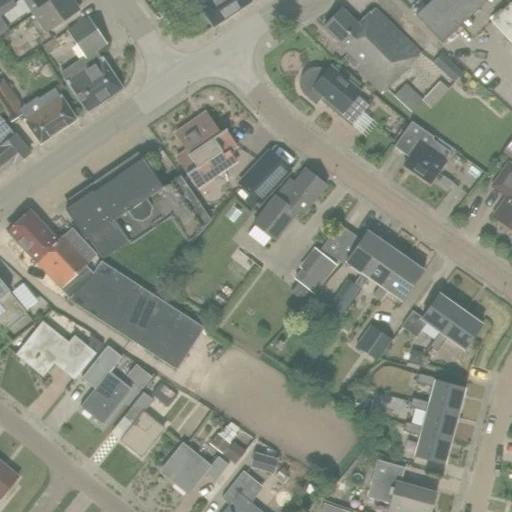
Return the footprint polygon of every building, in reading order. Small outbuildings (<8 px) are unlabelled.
[(0,0),(0,15),(16,5),(12,0),(0,0)] [(25,0),(34,12),(52,0),(25,0)] [(70,0),(52,0),(34,12),(46,31),(77,10),(70,0)] [(250,2),(249,0),(194,0),(212,27),(250,2)] [(511,0),(431,0),(415,16),(441,44),(487,0),(506,0),(510,3),(504,9),(505,9),(491,22),(511,43),(511,0)] [(357,25),(341,9),(333,17),(328,16),(324,20),(325,25),(322,28),(337,42),(337,44),(347,54),(344,58),(381,94),(419,55),(373,9),(357,25)] [(88,19),(70,29),(75,38),(93,28),(88,19)] [(101,58),(95,50),(96,49),(106,42),(97,28),(75,43),(84,57),(60,73),(65,80),(87,111),(94,106),(94,107),(95,108),(96,110),(104,104),(102,101),(121,88),(102,57),(101,58)] [(463,71),(441,53),(432,63),(454,81),(463,71)] [(299,89),(303,95),(315,106),(319,101),(351,127),(369,105),(357,95),(360,92),(329,66),(325,71),(318,68),(311,68),(305,70),(300,76),(298,82),(299,89)] [(434,107),(451,87),(441,79),(424,99),(434,107)] [(37,95),(20,106),(2,80),(0,81),(0,103),(11,120),(21,114),(40,142),(75,119),(54,87),(38,97),(37,95)] [(393,97),(409,113),(421,101),(405,85),(393,97)] [(219,133),(205,112),(175,132),(187,149),(176,156),(196,187),(236,161),(229,150),(235,147),(223,130),(219,133)] [(28,153),(28,152),(0,116),(0,172),(13,162),(16,163),(28,153)] [(411,122),(393,147),(408,158),(403,166),(429,184),(445,161),(444,160),(450,153),(431,140),(433,138),(411,122)] [(256,203),(258,206),(290,170),(267,149),(235,183),(247,194),(243,199),(252,208),(256,203)] [(211,217),(179,173),(161,186),(143,159),(141,160),(143,162),(68,212),(66,208),(64,209),(85,239),(88,237),(101,257),(167,212),(189,244),(211,217)] [(511,166),(508,164),(491,187),(505,197),(492,217),(511,230),(511,166)] [(325,185),(304,169),(292,184),(288,181),(254,224),(254,225),(247,234),(262,246),(269,237),(275,241),(296,214),(300,217),(325,185)] [(232,222),(240,212),(232,205),(224,215),(232,222)] [(70,227),(57,240),(28,210),(6,231),(36,262),(44,255),(51,262),(43,269),(68,295),(64,300),(176,371),(204,327),(100,262),(92,274),(83,265),(96,254),(70,227)] [(350,264),(361,272),(364,274),(385,244),(386,242),(381,235),(376,238),(366,231),(360,241),(337,225),(321,248),(348,267),(350,264)] [(395,251),(385,244),(364,274),(361,272),(354,283),(361,288),(369,277),(379,285),(382,286),(403,257),(404,257),(406,254),(399,247),(395,251)] [(294,275),(317,293),(340,263),(316,245),(294,275)] [(382,286),(379,285),(372,295),(379,301),(387,290),(401,300),(424,267),(418,260),(413,264),(404,257),(403,257),(382,286)] [(8,291),(0,281),(0,306),(1,309),(0,309),(0,322),(4,327),(23,311),(7,292),(8,291)] [(426,323),(439,332),(441,334),(460,309),(438,293),(420,318),(411,311),(399,326),(415,338),(426,323)] [(441,334),(439,332),(428,347),(435,352),(445,338),(462,350),(481,324),(460,309),(441,334)] [(74,335),(68,343),(41,321),(14,355),(43,378),(53,365),(72,381),(95,352),(87,345),(74,335)] [(365,353),(380,332),(370,325),(355,347),(365,353)] [(391,340),(380,332),(365,353),(376,361),(391,340)] [(87,345),(95,352),(103,344),(94,337),(87,345)] [(79,407),(102,425),(131,389),(109,372),(121,357),(106,345),(80,378),(94,388),(79,407)] [(305,377),(317,385),(326,371),(314,363),(305,377)] [(131,379),(142,388),(151,377),(140,368),(131,379)] [(431,387),(427,402),(426,406),(456,414),(463,389),(434,381),(435,378),(417,373),(414,383),(431,387)] [(150,393),(167,406),(176,395),(160,381),(150,393)] [(121,440),(141,456),(164,428),(144,412),(153,401),(143,393),(129,410),(139,418),(121,440)] [(449,439),(456,414),(426,406),(427,402),(410,398),(408,407),(424,411),(420,427),(419,431),(449,439)] [(209,444),(221,454),(230,443),(229,442),(235,434),(235,433),(239,428),(230,421),(226,426),(225,425),(219,434),(218,433),(209,444)] [(442,463),(449,439),(419,431),(420,427),(404,422),(401,431),(418,436),(413,455),(442,463)] [(228,447),(223,454),(235,464),(244,451),(234,444),(232,442),(228,447)] [(217,455),(209,465),(182,444),(160,472),(187,494),(204,473),(214,481),(228,464),(217,455)] [(277,458),(253,452),(249,467),(273,473),(277,458)] [(430,511),(436,493),(399,483),(404,467),(375,459),(365,497),(389,504),(386,511),(430,511)] [(0,499),(19,476),(0,461),(0,499)] [(256,511),(248,505),(262,486),(243,471),(221,498),(237,511),(256,511)] [(331,511),(334,506),(323,502),(319,511),(331,511)]
